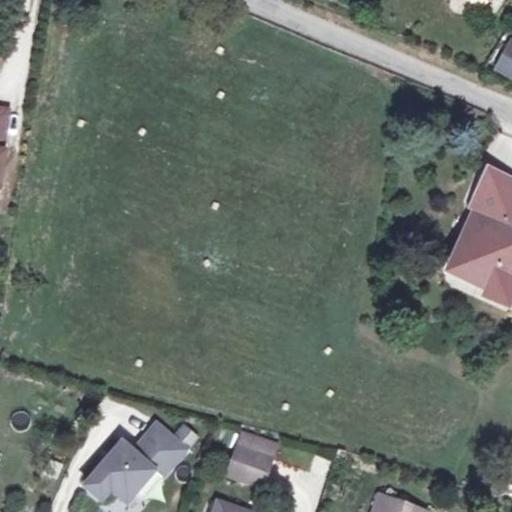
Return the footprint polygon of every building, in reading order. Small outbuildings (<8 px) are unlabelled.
[(511,37),(508,36),(493,70),(511,78),(511,37)] [(511,181),(490,171),(487,178),(511,188),(511,181)] [(478,209),(458,253),(465,256),(472,274),(469,282),(488,291),(486,298),(508,308),(511,299),(511,282),(511,280),(511,254),(506,251),(501,235),(504,229),(511,210),(511,188),(487,178),(474,207),(478,209)] [(511,232),(504,229),(501,235),(506,251),(511,254),(511,232)] [(449,273),(469,282),(472,274),(465,256),(458,253),(449,273)] [(178,451),(149,426),(125,454),(115,444),(79,488),(94,501),(104,491),(120,503),(128,494),(147,473),(154,479),(178,451)] [(240,433),(236,446),(266,456),(272,441),(240,433)] [(266,456),(236,446),(226,473),(258,484),(268,456),(266,456)] [(147,473),(128,494),(135,501),(154,479),(147,473)] [(421,511),(423,509),(378,492),(370,511),(421,511)] [(247,511),(214,500),(209,511),(247,511)]
